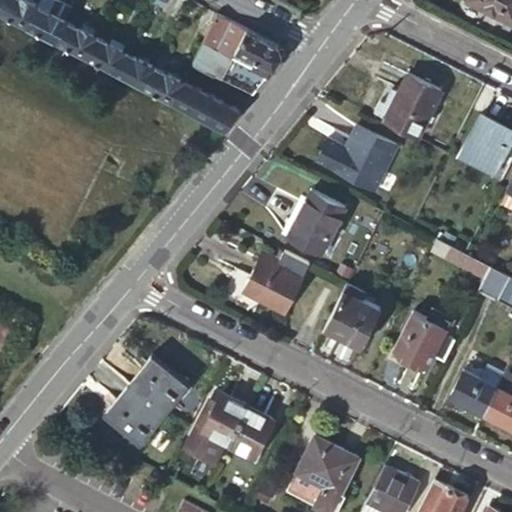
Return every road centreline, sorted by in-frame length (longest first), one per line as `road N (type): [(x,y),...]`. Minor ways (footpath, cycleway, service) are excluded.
road 1 (residential): [(131,280),(511,475)]
road 2 (tertiary): [(131,280),(325,42)]
road 3 (tertiary): [(0,442),(131,280)]
road 4 (residential): [(511,70),(371,0)]
road 5 (residential): [(0,453),(111,511)]
